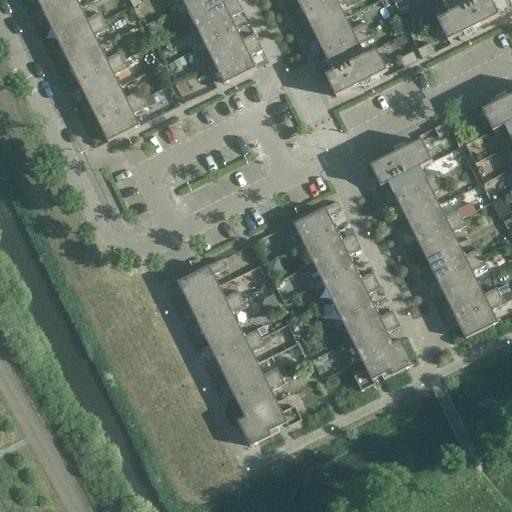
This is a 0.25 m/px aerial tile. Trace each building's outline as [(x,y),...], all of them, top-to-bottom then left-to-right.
[(82,10),(77,0),(54,0),(40,7),(50,26),(82,10)] [(196,26),(239,5),(237,0),(228,0),(224,3),(222,0),(199,0),(186,7),(196,26)] [(296,0),(304,15),(335,0),(296,0)] [(346,19),(340,7),(353,1),(352,0),(335,0),(304,15),(314,35),(346,19)] [(474,30),(500,17),(491,0),(479,0),(450,15),(438,21),(449,42),(458,37),(461,42),(476,34),(474,30)] [(479,0),(442,0),(450,15),(479,0)] [(237,30),(232,18),(243,12),(239,5),(196,26),(205,46),(237,30)] [(60,46),(105,23),(101,15),(88,22),(82,10),(50,26),(60,46)] [(323,54),(368,32),(365,24),(352,30),(346,19),(314,35),(323,54)] [(102,49),(96,37),(109,31),(105,23),(60,46),(69,65),(102,49)] [(215,65),(259,43),(255,35),(243,41),(237,30),(205,46),(215,65)] [(365,57),(359,46),(372,40),(368,32),(323,54),(333,73),(365,57)] [(257,69),(251,57),(263,51),(259,43),(215,65),(222,80),(215,84),(217,89),(225,85),(257,69)] [(436,54),(432,44),(418,51),(423,61),(436,54)] [(79,84),(124,62),(120,54),(107,60),(102,49),(69,65),(79,84)] [(378,77),(387,73),(388,72),(378,51),(365,57),(333,73),(326,77),(337,98),(363,85),(365,89),(381,81),(378,77)] [(418,63),(414,53),(400,60),(405,69),(418,63)] [(121,87),(115,76),(128,70),(124,62),(79,84),(89,104),(121,87)] [(98,123),(143,100),(139,93),(127,99),(121,87),(89,104),(98,123)] [(511,123),(511,96),(508,99),(506,95),(491,102),(493,106),(483,111),(494,133),(505,127),(511,123)] [(141,127),(135,115),(147,108),(143,100),(98,123),(109,143),(141,127)] [(471,124),(466,114),(453,121),(458,130),(471,124)] [(453,133),(448,123),(435,130),(440,139),(453,133)] [(382,188),(388,185),(421,169),(433,162),(423,141),(413,146),(411,142),(396,149),(398,154),(371,167),(382,188)] [(398,204),(443,182),(439,174),(426,180),(421,169),(388,185),(398,204)] [(440,207),(434,196),(447,189),(443,182),(398,204),(408,223),(440,207)] [(337,230),(331,218),(343,212),(338,204),(327,210),(326,209),(294,225),(304,246),(337,230)] [(417,243),(462,220),(458,212),(446,219),(440,207),(408,223),(417,243)] [(459,246),(454,234),(466,228),(462,220),(417,243),(427,262),(459,246)] [(314,265),(358,243),(354,235),(342,241),(337,230),(304,246),(314,265)] [(356,268),(350,257),(362,251),(358,243),(314,265),(324,284),(356,268)] [(437,281),(482,259),(478,251),(465,257),(459,246),(427,262),(437,281)] [(479,284),(473,273),(486,267),(482,259),(437,281),(447,301),(479,284)] [(220,288),(215,276),(227,270),(223,261),(210,267),(178,283),(188,304),(220,288)] [(333,304),(377,282),(373,274),(362,280),(356,268),(324,284),(333,304)] [(375,307),(369,295),(381,290),(377,282),(333,304),(343,323),(375,307)] [(456,320),(501,297),(497,289),(485,296),(479,284),(447,301),(456,320)] [(198,323),(243,301),(239,293),(226,299),(220,288),(188,304),(198,323)] [(499,324),(492,312),(505,305),(501,297),(456,320),(466,340),(499,324)] [(240,326),(234,315),(247,308),(243,301),(198,323),(207,342),(240,326)] [(353,342),(397,320),(393,313),(381,318),(375,307),(343,323),(353,342)] [(394,344),(389,334),(400,328),(397,320),(353,342),(362,361),(394,344)] [(217,362),(262,339),(258,331),(245,338),(240,326),(207,342),(217,362)] [(259,365),(253,353),(266,347),(262,339),(217,362),(226,381),(259,365)] [(405,371),(414,367),(401,341),(394,344),(362,361),(368,373),(355,379),(362,392),(376,386),(374,381),(383,377),(402,367),(405,371)] [(236,400),(281,378),(277,370),(264,376),(259,365),(226,381),(236,400)] [(277,403),(272,392),(285,386),(281,378),(236,400),(245,419),(277,403)] [(258,439),(287,424),(289,429),(303,422),(296,409),(284,415),(277,403),(245,419),(238,422),(251,448),(260,443),(258,439)]
